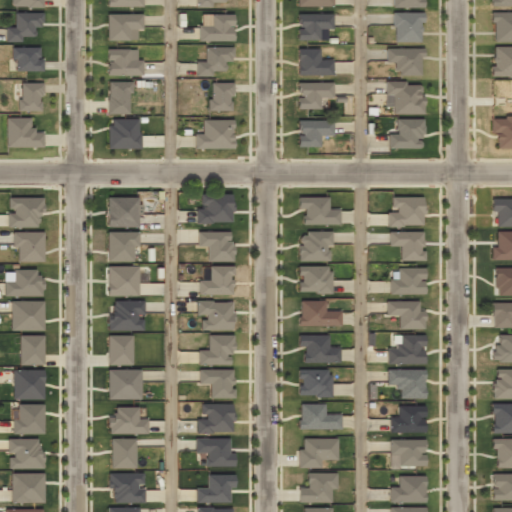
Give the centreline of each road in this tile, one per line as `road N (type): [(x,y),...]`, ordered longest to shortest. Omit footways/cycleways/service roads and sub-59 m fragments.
road 1 (residential): [(80,0),(75,511)]
road 2 (residential): [(0,176),(511,175)]
road 3 (residential): [(266,0),(266,511)]
road 4 (residential): [(455,175),(455,511)]
road 5 (residential): [(454,0),(455,175)]
